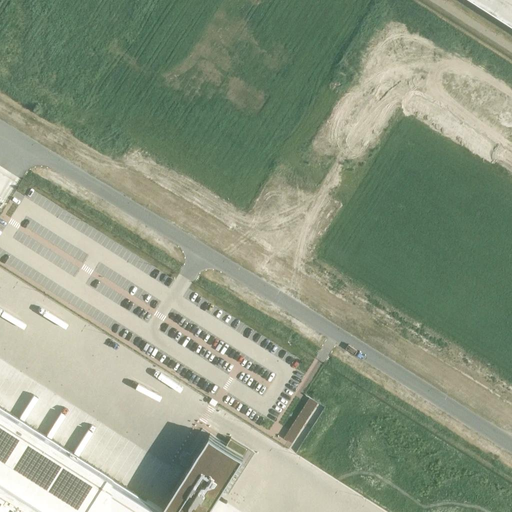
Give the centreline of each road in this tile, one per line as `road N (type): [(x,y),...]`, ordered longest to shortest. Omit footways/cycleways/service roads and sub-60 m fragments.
road 1 (unclassified): [(511,447),(0,128)]
road 2 (unknown): [(199,404),(0,289)]
